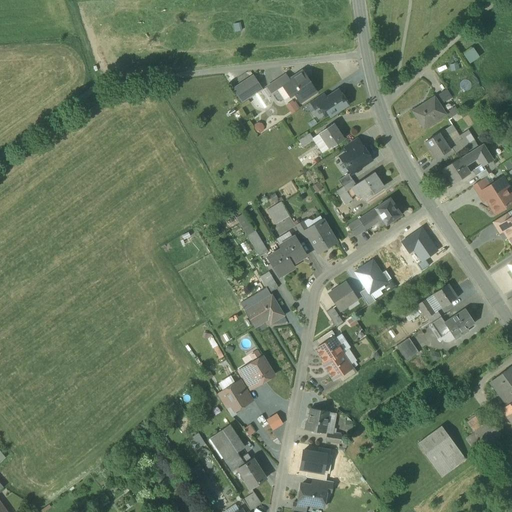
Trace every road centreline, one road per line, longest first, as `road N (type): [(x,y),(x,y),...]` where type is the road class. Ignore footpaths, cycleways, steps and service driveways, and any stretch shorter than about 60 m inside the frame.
road 1 (track): [(0,160),(105,87),(365,57)]
road 2 (residential): [(275,511),(318,291),(431,209)]
road 3 (tertiary): [(431,209),(378,110),(357,0)]
road 4 (tertiary): [(511,325),(431,209)]
